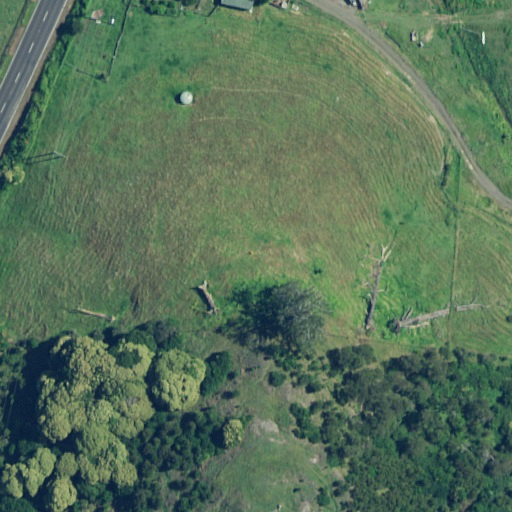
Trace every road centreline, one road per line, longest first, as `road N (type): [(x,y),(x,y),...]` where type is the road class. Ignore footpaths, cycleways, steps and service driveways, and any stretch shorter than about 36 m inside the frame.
road 1 (unknown): [(307,0),(387,69),(454,178),(484,203),(511,211)]
road 2 (primary): [(53,0),(0,114)]
